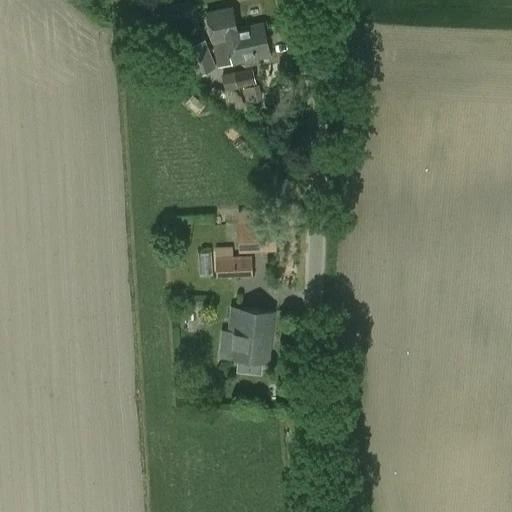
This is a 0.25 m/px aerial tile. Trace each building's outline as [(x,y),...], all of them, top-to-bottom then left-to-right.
[(247,37),(245,27),(237,28),(233,7),(207,13),(213,43),(228,40),(229,45),(238,43),(239,39),(247,37)] [(270,56),(263,23),(245,27),(247,37),(239,39),(238,43),(229,45),(233,64),(244,62),(245,66),(258,63),(257,59),(270,56)] [(215,68),(205,40),(187,47),(197,75),(215,68)] [(255,84),(252,69),(234,72),(237,88),(255,84)] [(239,253),(275,251),(273,210),(237,212),(239,253)] [(252,277),(251,257),(216,258),(217,279),(252,277)] [(267,362),(272,313),(238,309),(233,358),(267,362)]
